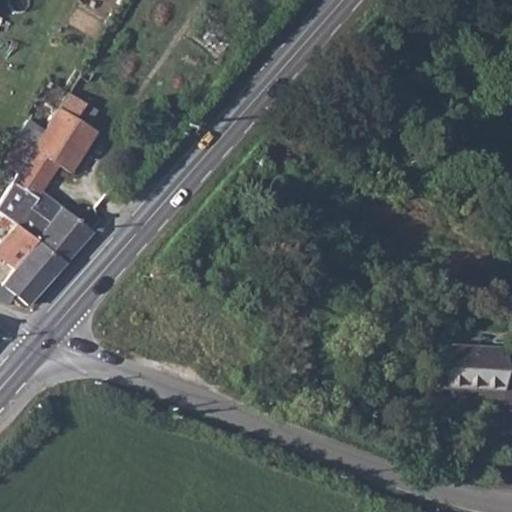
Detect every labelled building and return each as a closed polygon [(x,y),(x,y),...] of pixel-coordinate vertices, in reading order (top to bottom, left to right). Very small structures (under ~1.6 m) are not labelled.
[(0,190),(0,215),(61,261),(85,231),(39,189),(53,164),(64,171),(97,131),(87,122),(97,109),(66,87),(36,134),(19,127),(1,160),(13,168),(0,190)] [(210,200),(192,220),(207,233),(223,212),(210,200)] [(30,302),(61,261),(0,215),(0,227),(2,229),(0,231),(0,259),(8,266),(0,277),(0,302),(4,305),(9,302),(23,310),(30,302)] [(138,362),(183,293),(144,268),(99,337),(138,362)] [(227,385),(240,344),(204,333),(191,374),(227,385)] [(511,343),(428,336),(423,383),(491,388),(493,376),(511,378),(511,343)]
